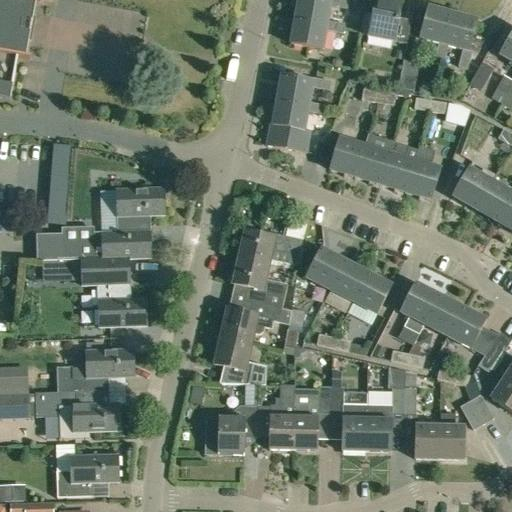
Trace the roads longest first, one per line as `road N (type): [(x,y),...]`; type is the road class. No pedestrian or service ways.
road 1 (residential): [(152,505),(154,458),(221,165)]
road 2 (residential): [(511,303),(455,253),(221,165)]
road 3 (unclassified): [(221,165),(68,124),(0,119)]
road 4 (residential): [(333,511),(373,511),(426,490),(473,494),(511,476)]
road 5 (residential): [(221,165),(257,0)]
road 6 (unknown): [(63,0),(48,122)]
